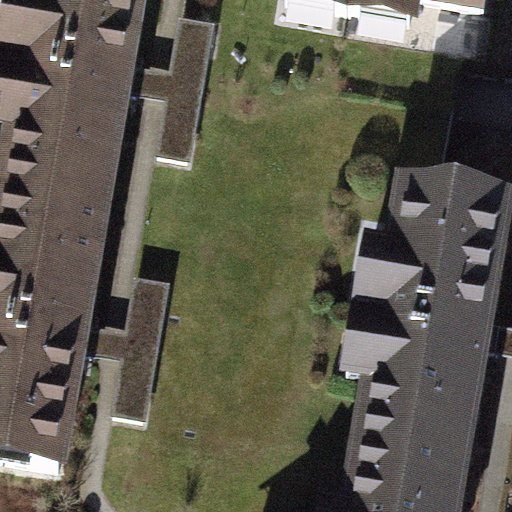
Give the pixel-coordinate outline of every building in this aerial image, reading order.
[(4,0),(0,24),(0,467),(56,477),(140,0),(4,0)] [(493,0),(286,0),(489,31),(493,0)] [(161,169),(197,175),(218,33),(182,27),(161,169)] [(319,511),(452,511),(499,219),(371,202),(319,511)] [(145,431),(172,289),(142,283),(115,425),(145,431)]
